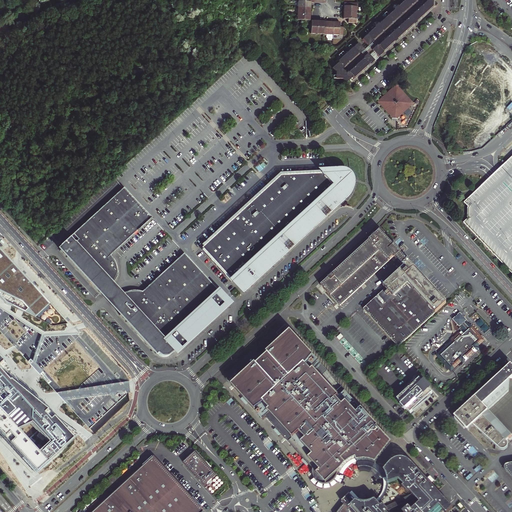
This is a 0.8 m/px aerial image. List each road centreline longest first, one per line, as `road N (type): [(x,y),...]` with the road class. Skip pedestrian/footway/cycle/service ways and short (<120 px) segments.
road 1 (secondary): [(378,185),(352,222),(176,377)]
road 2 (secondary): [(194,395),(397,203)]
road 3 (residential): [(125,354),(0,218)]
road 4 (unknown): [(338,504),(222,371)]
road 5 (secondary): [(429,146),(471,0)]
road 6 (secondary): [(463,0),(452,53),(406,139)]
road 7 (secondary): [(143,410),(38,511)]
road 8 (tertiary): [(408,205),(437,218),(511,296)]
road 9 (unclassified): [(410,434),(511,341)]
road 10 (secondary): [(58,511),(156,425)]
road 11 (tertiary): [(511,286),(433,193)]
